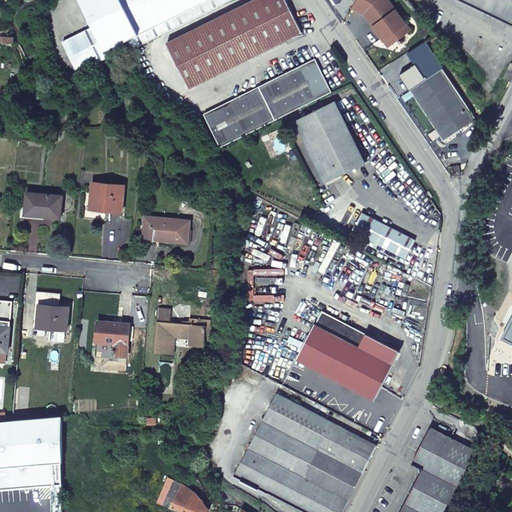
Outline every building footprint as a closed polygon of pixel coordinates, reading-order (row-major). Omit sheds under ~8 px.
[(80,0),(93,26),(63,40),(78,70),(108,56),(105,50),(114,45),(118,51),(223,0),(80,0)] [(286,0),(249,0),(167,41),(190,86),(302,31),(286,0)] [(390,0),(355,0),(353,4),(364,11),(384,37),(394,30),(398,36),(411,27),(390,0)] [(511,0),(464,0),(511,23),(511,0)] [(394,30),(384,37),(388,43),(398,36),(394,30)] [(433,73),(443,67),(425,40),(409,51),(426,78),(433,73)] [(275,119),(332,91),(315,57),(259,85),(275,119)] [(510,80),(511,76),(511,61),(503,76),(510,80)] [(476,117),(473,112),(443,67),(433,73),(426,78),(410,88),(444,138),(476,117)] [(486,80),(482,84),(489,91),(493,87),(486,80)] [(204,112),(221,146),(275,119),(259,85),(204,112)] [(300,119),(330,180),(367,162),(337,101),(300,119)] [(452,175),(460,174),(459,164),(450,165),(452,175)] [(92,183),(90,209),(122,213),(124,186),(92,183)] [(27,192),(25,214),(37,215),(44,216),(44,217),(61,219),(62,196),(27,192)] [(417,240),(364,213),(354,230),(408,258),(417,240)] [(144,239),(158,240),(187,243),(190,221),(146,216),(144,239)] [(476,268),(480,282),(486,281),(481,267),(476,268)] [(55,306),(42,305),(41,304),(39,327),(67,330),(69,307),(55,306)] [(171,309),(158,308),(154,353),(168,354),(169,348),(175,349),(176,338),(190,340),(190,345),(204,347),(204,341),(206,326),(211,326),(211,320),(189,318),(188,324),(170,322),(171,309)] [(324,311),(317,324),(360,346),(367,333),(324,311)] [(115,355),(127,356),(130,325),(109,323),(98,323),(96,343),(116,344),(115,355)] [(360,346),(317,324),(299,359),(376,400),(395,364),(360,346)] [(0,351),(8,352),(10,326),(0,325),(0,351)] [(360,346),(395,364),(402,351),(367,333),(360,346)] [(318,511),(338,511),(356,479),(374,443),(279,393),(236,475),(271,492),(273,488),(318,511)] [(63,416),(0,422),(0,489),(62,484),(63,416)] [(402,511),(445,511),(477,450),(432,428),(414,463),(425,469),(402,511)] [(374,443),(356,479),(338,511),(318,511),(273,488),(271,492),(309,511),(344,511),(379,445),(374,443)] [(180,486),(198,494),(201,485),(197,483),(179,468),(177,471),(172,469),(171,470),(167,468),(164,475),(168,477),(157,501),(171,507),(180,486)] [(207,511),(209,509),(198,494),(180,486),(171,507),(183,511),(207,511)]
